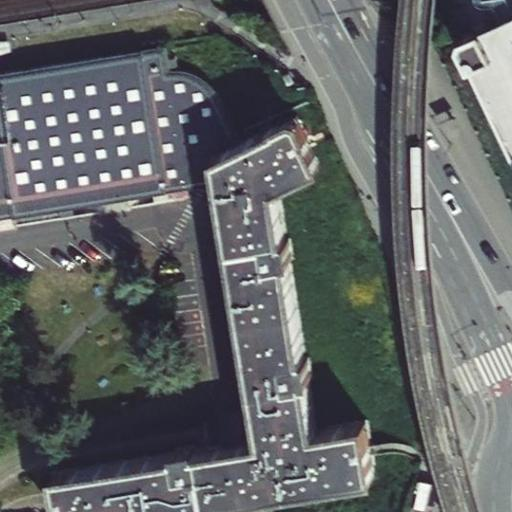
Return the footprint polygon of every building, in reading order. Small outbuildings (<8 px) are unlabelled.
[(511,12),(459,37),(456,45),(467,68),(470,67),(511,157),(511,12)] [(0,52),(12,51),(10,39),(0,41),(0,52)] [(212,159),(242,144),(234,129),(212,85),(204,78),(192,71),(179,68),(172,68),(171,64),(177,61),(174,53),(169,56),(166,48),(0,74),(0,213),(215,182),(212,159)] [(297,81),(292,70),(284,73),(289,84),(297,81)] [(212,159),(215,182),(255,446),(234,449),(53,477),(58,511),(167,511),(243,500),(375,479),(367,427),(314,436),(306,385),(312,384),(309,362),(302,363),(287,266),(294,265),(291,244),(284,245),(275,189),(321,165),(313,139),(315,137),(305,112),(242,144),(212,159)] [(437,472),(422,469),(414,509),(429,511),(437,472)]
